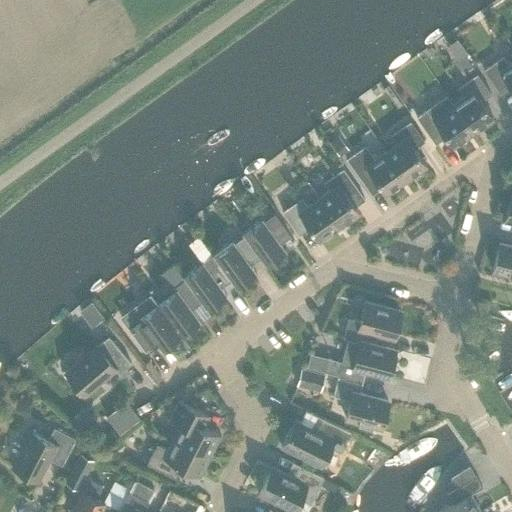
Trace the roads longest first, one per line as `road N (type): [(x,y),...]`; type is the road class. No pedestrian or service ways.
road 1 (unclassified): [(0,181),(253,0)]
road 2 (residential): [(334,270),(495,148)]
road 3 (residential): [(216,511),(257,428),(217,354)]
road 4 (residential): [(456,298),(495,148)]
road 5 (residential): [(217,354),(334,270)]
road 6 (residential): [(479,422),(447,365),(456,298)]
road 7 (residential): [(456,298),(334,270)]
